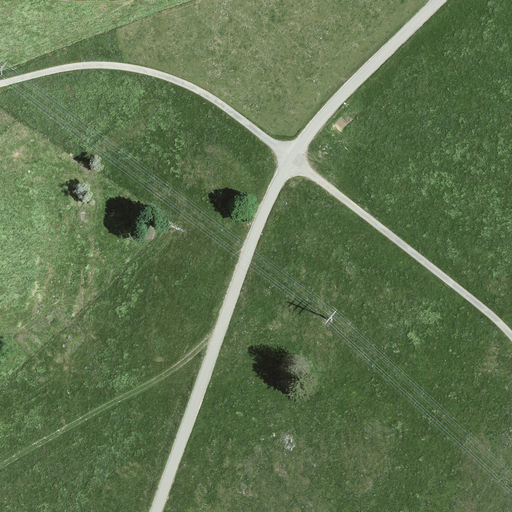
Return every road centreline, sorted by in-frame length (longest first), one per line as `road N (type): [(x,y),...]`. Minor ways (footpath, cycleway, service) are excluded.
road 1 (tertiary): [(156,511),(243,266),(291,158),(333,104),(439,0)]
road 2 (track): [(0,82),(71,67),(133,67),(210,97),(291,158)]
road 3 (track): [(511,335),(291,158)]
road 4 (track): [(0,466),(158,378),(219,332)]
